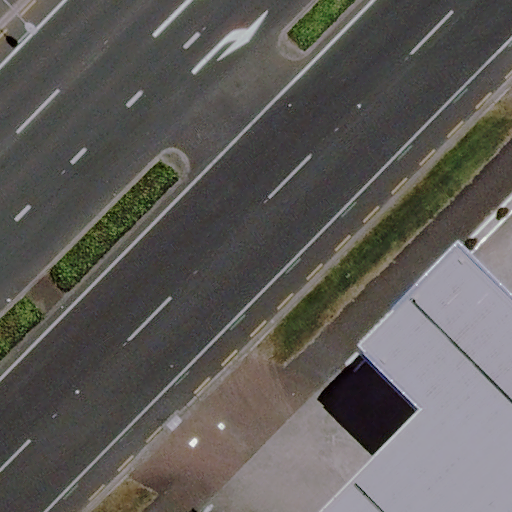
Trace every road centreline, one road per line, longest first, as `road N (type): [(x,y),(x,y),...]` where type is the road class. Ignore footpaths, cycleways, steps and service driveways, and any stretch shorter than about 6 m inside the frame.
road 1 (secondary): [(458,0),(0,470)]
road 2 (secondary): [(0,182),(187,0)]
